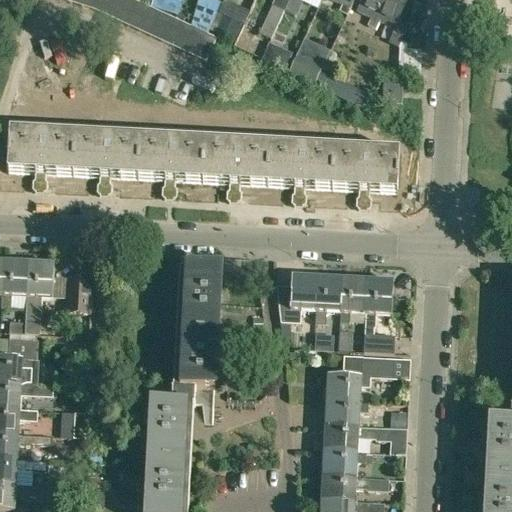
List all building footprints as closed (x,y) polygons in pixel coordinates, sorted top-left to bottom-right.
[(83,0),(81,8),(93,11),(96,0),(83,0)] [(104,16),(111,0),(96,0),(93,11),(96,12),(104,16)] [(111,0),(104,16),(116,22),(125,0),(111,0)] [(137,3),(130,0),(125,0),(116,22),(127,27),(137,3)] [(153,0),(151,9),(165,13),(168,0),(153,0)] [(178,17),(182,0),(168,0),(165,13),(178,17)] [(199,0),(191,29),(194,30),(205,35),(207,36),(221,4),(210,0),(199,0)] [(274,0),(259,36),(272,42),(286,11),(291,0),(274,0)] [(302,0),(291,0),(286,11),(296,15),(302,0)] [(326,0),(342,7),(339,14),(347,17),(355,0),(326,0)] [(376,31),(380,23),(394,30),(407,0),(364,0),(358,13),(372,19),(368,27),(376,31)] [(137,3),(127,27),(138,32),(149,9),(142,5),(137,3)] [(160,14),(149,9),(138,32),(150,38),(160,14)] [(171,19),(160,14),(150,38),(161,43),(171,19)] [(216,15),(209,32),(234,43),(241,26),(218,16),(216,15)] [(171,19),(161,43),(172,48),(183,25),(171,19)] [(172,48),(184,54),(194,30),(191,29),(183,25),(172,48)] [(388,45),(395,48),(399,50),(407,33),(397,28),(388,45)] [(205,35),(194,30),(184,54),(195,59),(205,35)] [(195,59),(207,64),(218,41),(207,36),(205,35),(195,59)] [(421,53),(406,52),(400,52),(399,76),(420,77),(421,53)] [(292,57),(284,53),(276,69),(285,72),(285,71),(289,62),(292,57)] [(297,60),(291,74),(316,86),(321,75),(323,71),(297,60)] [(321,75),(316,86),(315,89),(366,113),(367,109),(372,98),(366,96),(321,75)] [(404,107),(404,100),(404,87),(384,86),(384,106),(404,107)] [(45,178),(72,179),(74,138),(11,135),(9,176),(35,177),(35,183),(33,185),(32,193),(33,195),(45,196),(47,194),(47,186),(45,184),(45,178)] [(139,141),(74,138),(72,179),(99,181),(99,187),(96,188),(96,196),(97,198),(109,199),(111,197),(111,189),(109,187),(109,181),(137,182),(139,141)] [(204,145),(139,141),(137,182),(164,184),(164,190),(161,192),(161,199),(162,201),(174,202),(176,200),(176,192),(174,190),(174,184),(202,185),(204,145)] [(239,193),(239,187),(267,189),(269,148),(204,145),(202,185),(229,187),(229,193),(226,195),(226,202),(227,204),(239,205),(241,203),(241,196),(239,193)] [(332,192),(334,151),(269,148),(267,189),(294,190),(294,196),(291,198),(291,206),(292,208),(304,208),(306,206),(306,199),(304,197),(304,191),(332,192)] [(399,154),(334,151),(332,192),(359,193),(359,200),(357,201),(356,209),(358,211),(369,212),(371,210),(371,202),(369,200),(370,194),(397,195),(399,154)] [(28,299),(29,265),(4,264),(2,298),(2,311),(10,311),(10,298),(28,299)] [(54,266),(29,265),(28,299),(27,326),(26,337),(38,338),(38,333),(39,300),(53,300),(54,266)] [(172,408),(154,407),(142,406),(141,431),(153,432),(149,511),(183,511),(188,408),(202,409),(205,423),(209,424),(213,424),(221,271),(187,269),(181,392),(173,392),(172,408)] [(301,312),(317,313),(319,280),(317,280),(318,275),(304,275),(304,279),(292,279),(292,290),(277,289),(281,325),(280,325),(283,352),(292,352),(290,326),(300,327),(301,312)] [(90,317),(92,281),(57,280),(56,300),(68,301),(67,316),(90,317)] [(344,282),(319,280),(317,313),(316,328),(325,328),(326,314),(342,315),(344,282)] [(368,283),(344,282),(342,315),(342,324),(366,325),(367,316),(368,283)] [(365,337),(364,355),(395,356),(396,338),(374,337),(375,330),(377,330),(377,316),(393,317),(394,284),(368,283),(367,316),(366,325),(365,337)] [(264,320),(253,320),(253,332),(263,332),(264,320)] [(9,336),(26,337),(27,326),(10,325),(9,336)] [(352,335),(339,334),(338,353),(351,354),(352,335)] [(327,355),(327,341),(315,341),(314,355),(327,355)] [(0,361),(0,388),(22,390),(37,390),(39,365),(32,365),(33,344),(9,342),(8,362),(0,361)] [(345,379),(329,379),(327,404),(361,406),(362,391),(371,392),(371,382),(394,383),(395,362),(346,360),(345,379)] [(0,413),(21,415),(21,402),(54,403),(54,391),(37,390),(22,390),(0,388),(0,413)] [(327,404),(326,430),(360,431),(361,416),(361,406),(327,404)] [(511,511),(511,408),(511,409),(511,426),(491,425),(487,511),(511,511)] [(38,416),(21,415),(0,413),(0,438),(19,439),(20,425),(37,426),(38,416)] [(407,415),(391,415),(390,431),(406,432),(407,415)] [(73,442),(84,442),(86,417),(74,416),(73,442)] [(360,431),(326,430),(325,455),(359,456),(359,442),(376,442),(376,446),(390,447),(390,458),(406,459),(407,433),(377,432),(360,431)] [(19,439),(0,438),(0,463),(18,464),(19,448),(53,450),(54,441),(19,439)] [(103,451),(91,451),(90,467),(102,467),(103,451)] [(324,479),(365,482),(365,480),(357,480),(358,465),(359,456),(325,455),(324,479)] [(47,465),(18,464),(0,463),(0,489),(17,490),(18,473),(47,474),(47,465)] [(103,480),(90,479),(89,490),(102,491),(103,480)] [(390,483),(365,482),(324,479),(323,505),(356,507),(357,493),(367,493),(367,494),(389,495),(390,483)] [(51,504),(51,491),(17,490),(0,489),(0,511),(16,511),(17,502),(51,504)] [(100,511),(104,511),(105,494),(89,493),(88,511),(100,511)]
